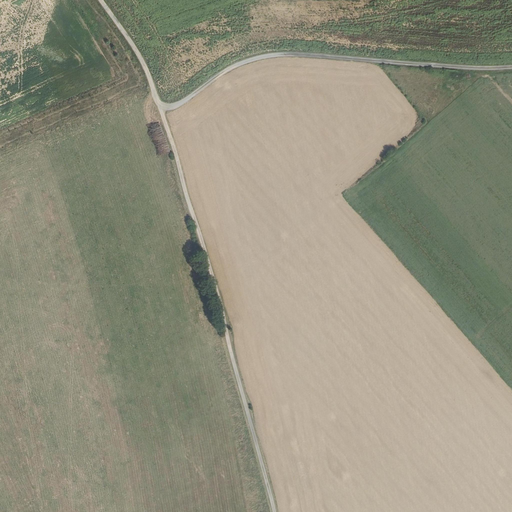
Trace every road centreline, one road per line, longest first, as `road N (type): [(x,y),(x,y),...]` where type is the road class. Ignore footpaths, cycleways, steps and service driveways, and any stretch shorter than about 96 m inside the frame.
road 1 (track): [(101,0),(135,47),(164,111),(274,511)]
road 2 (track): [(164,111),(243,61),(281,53),(511,65)]
